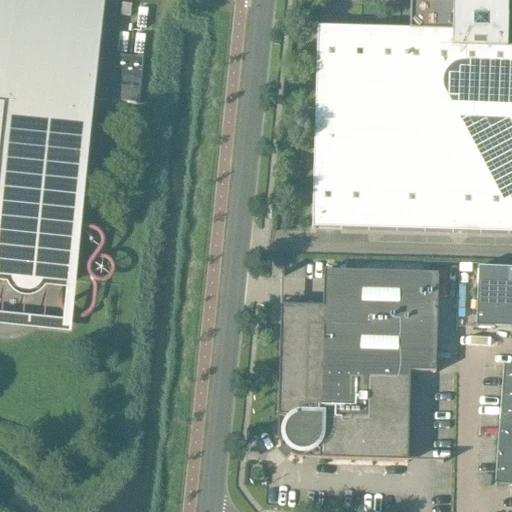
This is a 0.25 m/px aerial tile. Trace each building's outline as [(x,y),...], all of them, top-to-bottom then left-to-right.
[(90,99),(99,0),(0,0),(0,275),(14,277),(15,283),(19,288),(26,290),(32,289),(37,286),(40,280),(69,283),(71,283),(77,220),(75,220),(75,221),(68,221),(81,97),(87,98),(87,99),(90,99)] [(317,29),(312,230),(511,235),(511,0),(410,0),(409,31),(317,29)] [(138,104),(142,59),(116,56),(111,101),(138,104)] [(511,330),(511,270),(478,269),(475,328),(511,330)] [(435,371),(438,276),(324,272),(322,308),(280,307),(277,417),(286,417),(290,422),(286,427),(285,434),(286,441),(290,447),(295,451),(302,452),(309,451),(315,448),(319,453),(319,461),(407,463),(410,373),(435,374),(435,372),(435,371)] [(511,427),(511,367),(503,367),(499,427),(511,427)] [(511,487),(511,427),(499,427),(495,487),(511,487)] [(491,475),(490,475),(483,475),(482,486),(491,486),(491,475)]
